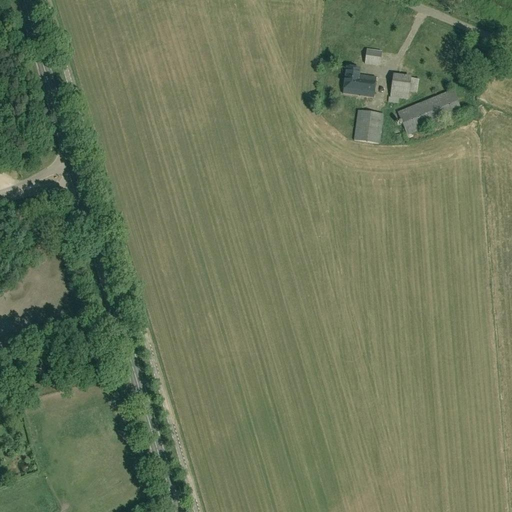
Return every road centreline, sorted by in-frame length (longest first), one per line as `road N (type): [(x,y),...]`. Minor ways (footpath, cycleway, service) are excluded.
road 1 (secondary): [(175,511),(77,183)]
road 2 (secondary): [(70,157),(23,0)]
road 3 (unclassified): [(511,46),(399,0)]
